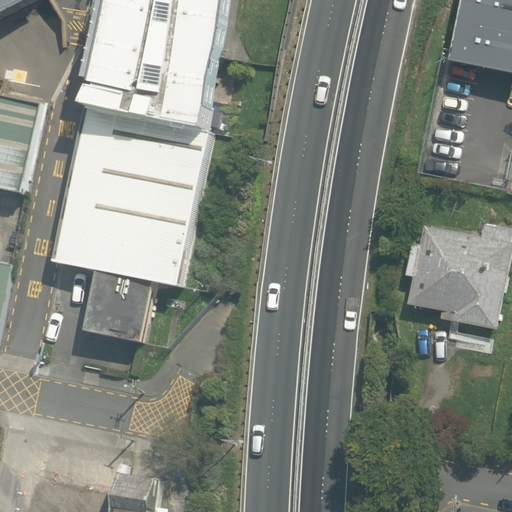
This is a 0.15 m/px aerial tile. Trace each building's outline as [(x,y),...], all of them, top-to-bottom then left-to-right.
[(0,0),(0,16),(29,0),(0,0)] [(91,83),(83,101),(85,101),(206,126),(206,122),(223,125),(227,105),(210,101),(223,0),(91,0),(85,31),(86,35),(87,39),(88,43),(91,44),(85,75),(95,77),(94,80),(98,81),(97,84),(91,83)] [(511,0),(466,0),(454,60),(500,69),(511,71),(511,0)] [(45,102),(0,93),(0,187),(23,192),(26,179),(29,180),(45,102)] [(85,101),(58,264),(102,273),(159,284),(186,289),(217,133),(206,126),(85,101)] [(417,279),(412,307),(446,313),(445,321),(501,332),(511,275),(511,230),(488,226),(485,239),(428,228),(425,247),(416,246),(410,278),(417,279)] [(0,348),(16,266),(0,262),(0,348)] [(159,284),(102,273),(90,333),(148,345),(159,284)] [(161,511),(166,482),(129,476),(123,511),(161,511)] [(111,511),(112,508),(103,507),(105,494),(93,492),(91,491),(89,490),(87,489),(84,489),(81,490),(79,490),(50,486),(48,484),(45,483),(42,483),(40,484),(39,484),(37,483),(32,510),(31,510),(30,511),(111,511)]
